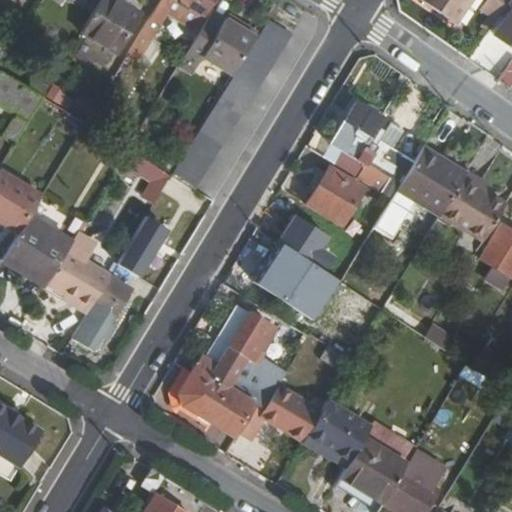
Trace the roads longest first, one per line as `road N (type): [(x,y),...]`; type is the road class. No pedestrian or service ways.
road 1 (residential): [(112,416),(355,12)]
road 2 (residential): [(355,12),(511,122)]
road 3 (residential): [(112,416),(269,511)]
road 4 (residential): [(0,349),(112,416)]
